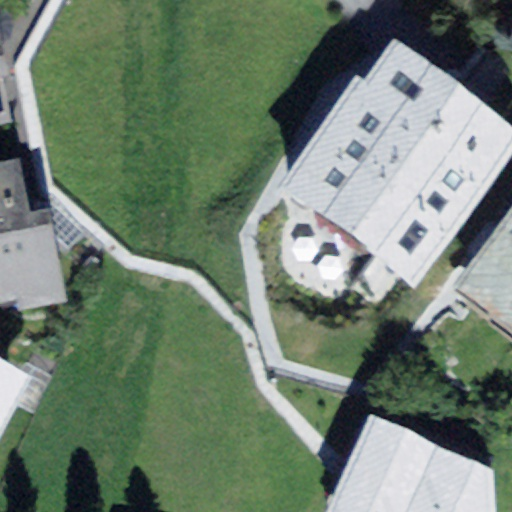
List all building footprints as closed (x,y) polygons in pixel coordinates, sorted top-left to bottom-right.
[(411,276),(511,137),(511,136),(394,47),(290,188),(411,276)] [(0,308),(60,299),(45,210),(24,216),(15,165),(0,166),(0,308)] [(511,230),(455,305),(511,345),(511,230)] [(0,425),(26,379),(0,364),(0,425)] [(372,417),(330,511),(487,511),(485,474),(372,417)]
